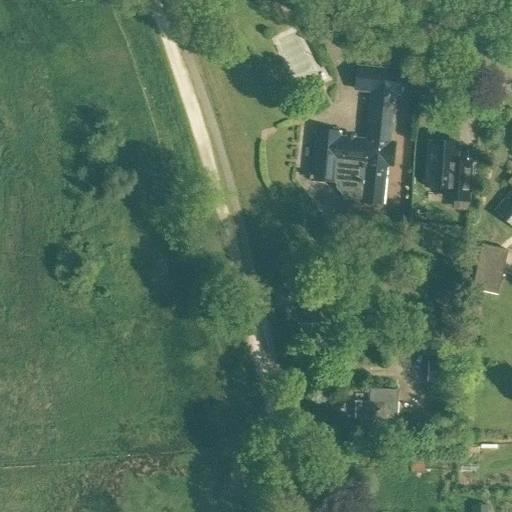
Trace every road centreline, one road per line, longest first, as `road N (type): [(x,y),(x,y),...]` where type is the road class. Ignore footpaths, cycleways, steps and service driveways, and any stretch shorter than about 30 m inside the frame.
road 1 (track): [(295,511),(209,165),(151,0)]
road 2 (tertiary): [(511,80),(410,0)]
